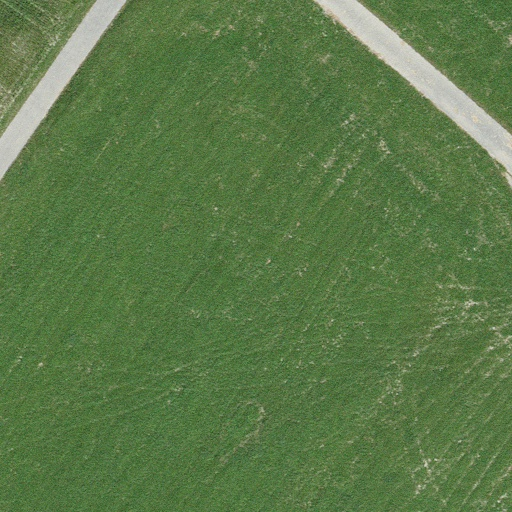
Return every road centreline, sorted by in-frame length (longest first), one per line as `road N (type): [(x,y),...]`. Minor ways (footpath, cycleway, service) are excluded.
road 1 (track): [(331,0),(511,153)]
road 2 (track): [(122,0),(0,173)]
